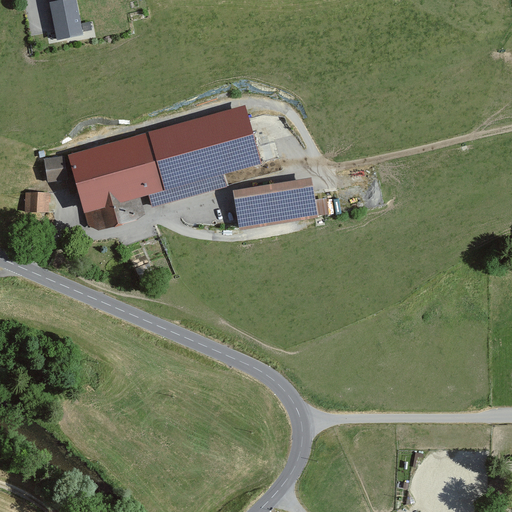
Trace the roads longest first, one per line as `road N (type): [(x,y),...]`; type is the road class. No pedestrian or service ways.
road 1 (tertiary): [(0,258),(252,366),(284,390),(301,422)]
road 2 (unclassified): [(301,422),(511,414)]
road 3 (track): [(330,169),(511,129)]
